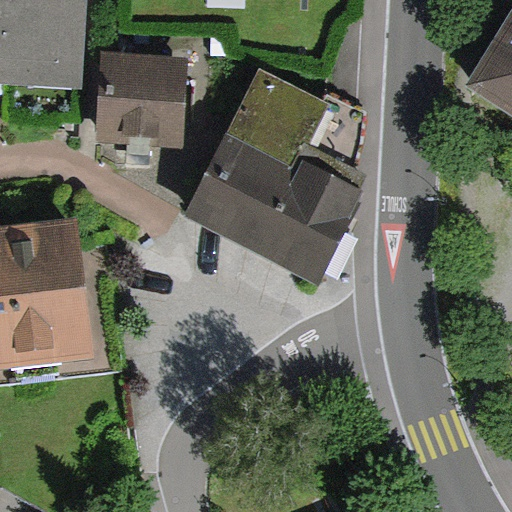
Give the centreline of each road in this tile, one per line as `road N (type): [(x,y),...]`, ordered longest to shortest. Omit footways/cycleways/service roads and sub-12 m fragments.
road 1 (residential): [(192,511),(187,457),(201,427),(336,339),(413,319)]
road 2 (tertiary): [(418,0),(413,319)]
road 3 (tertiary): [(413,319),(419,372),(475,511)]
